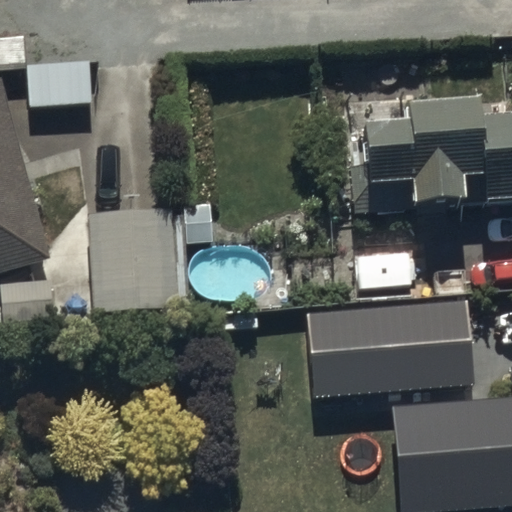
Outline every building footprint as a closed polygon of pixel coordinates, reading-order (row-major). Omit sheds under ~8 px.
[(25,46),(0,47),(0,77),(24,77),(25,117),(93,116),(92,69),(26,71),(25,46)] [(0,280),(51,265),(0,92),(0,280)] [(409,138),(364,140),(367,206),(409,204),(410,239),(464,236),(464,217),(511,215),(511,131),(486,132),(486,118),(461,119),(460,106),(428,108),(429,121),(408,122),(409,138)] [(172,217),(86,224),(95,327),(181,320),(172,217)] [(467,299),(306,312),(313,398),(474,385),(467,299)] [(509,394),(389,404),(398,511),(437,511),(511,505),(511,364),(507,365),(509,394)]
